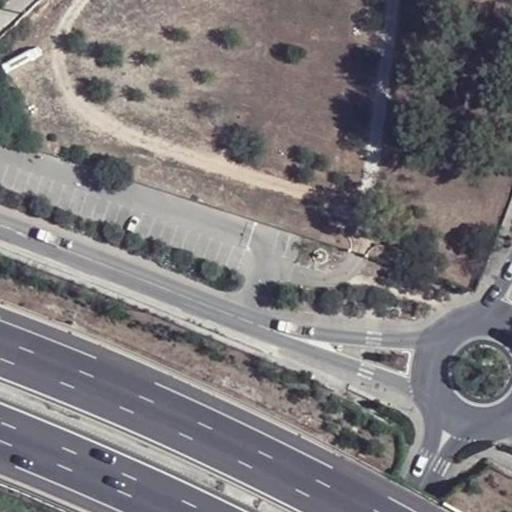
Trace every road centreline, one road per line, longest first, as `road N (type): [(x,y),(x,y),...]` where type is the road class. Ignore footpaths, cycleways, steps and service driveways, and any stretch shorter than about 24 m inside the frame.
road 1 (motorway): [(358,511),(191,427),(0,344)]
road 2 (residential): [(273,328),(0,225)]
road 3 (motorway): [(0,425),(195,511)]
road 4 (residential): [(273,328),(433,392)]
road 5 (residential): [(440,338),(273,328)]
